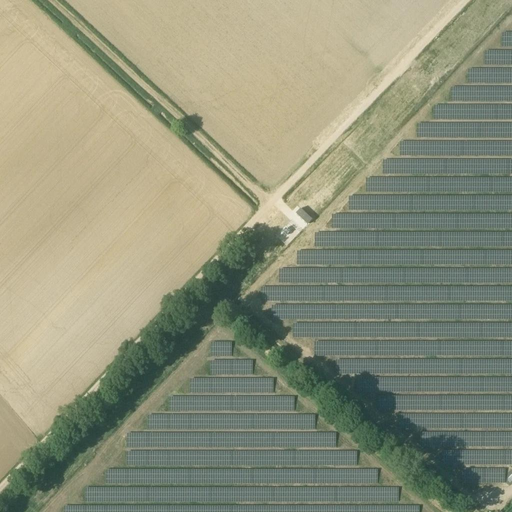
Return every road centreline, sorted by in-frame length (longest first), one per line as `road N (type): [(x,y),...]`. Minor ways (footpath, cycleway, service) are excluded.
road 1 (track): [(0,490),(465,0)]
road 2 (track): [(270,205),(51,0)]
